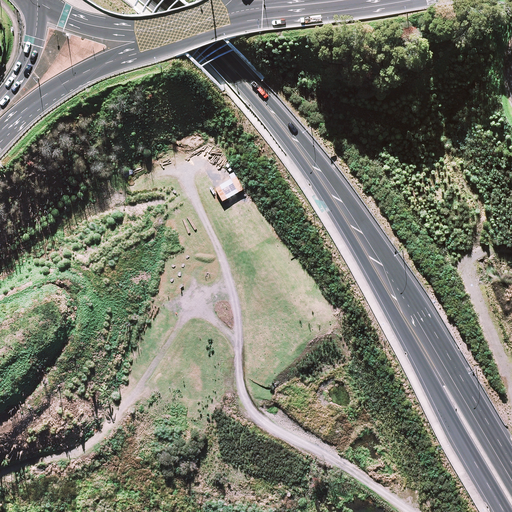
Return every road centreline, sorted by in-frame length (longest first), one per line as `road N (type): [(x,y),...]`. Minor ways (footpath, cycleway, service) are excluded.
road 1 (secondary): [(423,350),(286,131),(221,53),(162,0)]
road 2 (track): [(411,511),(249,404),(236,313)]
road 3 (trunk): [(177,28),(72,78),(0,132)]
road 4 (secondary): [(504,511),(435,391),(423,350)]
road 5 (trunk): [(385,0),(206,18)]
road 6 (track): [(511,381),(466,263),(474,253),(511,248)]
road 7 (secondary): [(423,350),(457,377),(511,471)]
road 8 (trunk): [(177,28),(102,27),(37,1)]
